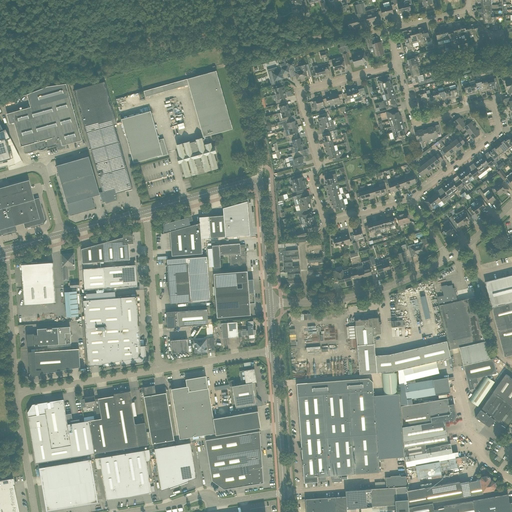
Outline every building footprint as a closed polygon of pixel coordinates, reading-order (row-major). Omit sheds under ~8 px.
[(301,6),(303,5),(301,0),(289,0),(292,7),(296,6),(297,9),(298,10),(299,10),(300,10),(301,9),(301,8),(301,6)] [(363,0),(361,0),(357,1),(360,13),(365,12),(363,3),(364,3),(363,0)] [(397,5),(399,13),(411,10),(410,5),(412,4),(410,0),(405,0),(404,0),(403,3),(403,4),(397,5)] [(360,13),(357,1),(352,3),(353,5),(355,15),(360,13)] [(382,17),(387,15),(387,17),(394,15),(391,5),(380,8),(382,17)] [(364,13),(367,23),(377,20),(374,12),(368,14),(367,13),(364,13)] [(354,19),(347,21),(348,24),(349,29),(360,26),(358,21),(357,16),(354,17),(354,19)] [(461,36),(466,35),(467,35),(465,26),(464,25),(461,26),(460,22),(458,23),(461,36)] [(467,36),(473,35),(473,34),(471,24),(470,24),(470,22),(467,22),(468,26),(465,26),(467,35),(466,35),(467,36)] [(462,39),(461,36),(458,23),(455,23),(456,27),(452,28),(453,29),(456,39),(455,39),(456,41),(462,39)] [(471,24),(473,34),(479,32),(477,26),(473,27),(473,24),(471,24)] [(443,40),(449,39),(447,29),(443,30),(442,26),(440,27),(443,40)] [(419,31),(415,32),(418,42),(424,41),(420,27),(418,28),(419,31)] [(422,27),(420,27),(424,41),(424,43),(430,42),(427,29),(423,30),(422,27)] [(437,42),(443,40),(440,27),(438,28),(439,31),(435,32),(437,42)] [(449,41),(455,39),(456,39),(453,29),(449,30),(449,27),(446,27),(447,29),(449,39),(449,41)] [(409,33),(412,42),(412,44),(418,42),(415,32),(412,33),(411,30),(408,31),(409,33)] [(384,54),(381,42),(374,44),(372,38),(366,39),(369,48),(373,47),(376,56),(377,56),(377,57),(380,56),(380,55),(384,54)] [(412,42),(406,44),(407,50),(411,49),(412,52),(414,51),(412,44),(412,42)] [(347,52),(346,47),(345,46),(338,48),(339,51),(343,53),(345,61),(349,60),(347,52)] [(352,57),(353,62),(354,66),(362,64),(361,63),(367,61),(364,52),(355,54),(356,56),(352,57)] [(418,63),(417,58),(419,57),(419,53),(415,54),(413,55),(409,56),(410,59),(407,60),(408,63),(404,64),(405,67),(418,63)] [(328,60),(330,67),(333,66),(334,71),(340,69),(341,70),(345,69),(342,60),(336,62),(335,58),(328,60)] [(304,78),(307,77),(306,71),(307,71),(306,64),(299,66),(300,70),(295,71),(294,67),(295,66),(294,61),(287,62),(289,68),(291,76),(295,75),(297,80),(301,79),(304,78)] [(276,67),(267,70),(271,85),(278,83),(277,83),(277,80),(283,79),(282,74),(283,74),(289,72),(287,66),(287,63),(280,65),(281,68),(282,70),(281,70),(277,71),(276,67)] [(409,68),(410,72),(420,69),(418,63),(405,67),(406,69),(409,68)] [(311,70),(311,71),(313,76),(316,75),(317,77),(326,74),(325,72),(330,71),(328,64),(321,66),(321,67),(318,68),(317,66),(316,65),(313,66),(312,67),(313,70),(311,70)] [(408,78),(411,78),(422,75),(421,74),(420,69),(410,72),(411,75),(407,76),(408,78)] [(187,79),(203,137),(207,136),(233,129),(216,71),(187,79)] [(411,78),(408,78),(409,81),(415,79),(416,83),(418,82),(419,85),(426,83),(434,81),(433,77),(425,79),(424,73),(421,74),(422,75),(411,78)] [(380,90),(383,89),(383,88),(392,86),(392,83),(390,84),(389,80),(385,81),(384,78),(378,80),(379,83),(378,84),(380,90)] [(493,78),(487,80),(491,93),(493,92),(492,89),(496,88),(495,84),(497,84),(496,78),(493,79),(493,78)] [(474,81),(475,83),(476,83),(478,91),(481,90),(482,94),(484,93),(484,91),(481,81),(481,80),(474,81)] [(487,80),(481,81),(484,91),(487,90),(488,94),(491,93),(487,80)] [(74,90),(86,132),(114,124),(116,123),(104,82),(74,90)] [(476,83),(475,83),(470,84),(473,98),(476,97),(475,94),(478,93),(478,91),(476,83)] [(31,107),(11,112),(14,122),(20,142),(21,147),(24,146),(25,148),(24,148),(25,153),(38,150),(38,149),(39,150),(40,150),(40,149),(42,149),(43,149),(45,148),(45,149),(45,148),(46,147),(47,147),(55,145),(54,144),(56,144),(58,149),(57,149),(58,149),(59,149),(60,149),(61,149),(62,149),(63,149),(63,148),(64,148),(64,147),(65,147),(64,147),(64,145),(82,140),(80,135),(69,96),(66,84),(48,86),(27,94),(31,107)] [(275,91),(276,94),(285,92),(283,86),(280,87),(279,84),(271,86),(273,92),(275,91)] [(473,98),(470,84),(464,86),(466,96),(470,95),(471,99),(473,98)] [(383,89),(380,90),(381,95),(382,95),(384,94),(393,92),(392,89),(393,88),(392,86),(383,88),(383,89)] [(352,88),(351,88),(354,98),(354,99),(357,99),(359,98),(360,98),(363,97),(366,96),(364,90),(358,91),(358,90),(357,87),(352,88)] [(456,87),(450,89),(454,102),(456,102),(455,98),(459,97),(456,87)] [(354,98),(351,88),(345,90),(346,93),(343,94),(345,102),(350,100),(350,99),(354,98)] [(437,91),(438,92),(441,101),(444,100),(445,103),(448,103),(447,101),(444,91),(444,89),(437,91)] [(450,89),(444,91),(447,101),(450,100),(451,103),(454,102),(450,89)] [(285,92),(276,94),(277,98),(275,98),(276,104),(284,101),(283,98),(287,97),(285,92)] [(396,98),(394,92),(393,92),(384,94),(386,100),(396,98)] [(438,92),(433,94),(436,107),(439,107),(438,103),(441,102),(441,101),(438,92)] [(333,93),(331,94),(334,104),(337,104),(337,103),(339,102),(339,103),(343,102),(342,99),(343,99),(342,94),(338,95),(337,93),(334,94),(333,93)] [(334,104),(331,94),(329,94),(329,95),(325,96),(326,98),(323,99),(325,107),(328,106),(330,105),(330,106),(334,104)] [(427,97),(430,105),(433,105),(434,108),(436,107),(433,94),(427,96),(427,97)] [(319,97),(319,98),(315,99),(316,101),(313,102),(314,105),(315,109),(315,110),(320,108),(324,107),(321,96),(319,97)] [(430,107),(430,105),(427,97),(421,99),(423,105),(427,104),(428,108),(430,107)] [(392,105),(396,104),(395,100),(396,100),(396,98),(386,100),(383,101),(385,107),(386,110),(393,108),(392,105)] [(279,107),(281,112),(290,110),(289,108),(288,108),(287,104),(286,105),(285,102),(277,104),(278,107),(279,107)] [(281,119),(282,121),(290,119),(289,117),(290,116),(289,112),(291,112),(290,110),(281,112),(282,118),(281,119)] [(399,115),(398,112),(394,113),(393,110),(385,112),(388,121),(389,121),(392,120),(401,117),(400,115),(399,115)] [(150,111),(121,119),(132,158),(134,163),(158,156),(155,146),(160,145),(165,143),(163,138),(159,140),(150,111)] [(317,118),(319,124),(331,120),(330,118),(329,117),(328,112),(320,114),(321,117),(317,118)] [(182,114),(175,115),(176,119),(171,120),(171,122),(182,120),(182,122),(178,123),(178,126),(184,125),(182,114)] [(403,123),(401,117),(392,120),(389,121),(391,126),(394,126),(401,124),(401,123),(403,123)] [(456,126),(463,121),(464,120),(462,118),(461,119),(459,117),(453,122),(456,126)] [(283,124),(285,130),(298,126),(297,124),(296,124),(295,121),(291,122),(290,119),(282,121),(282,122),(283,124)] [(331,120),(319,124),(320,130),(324,129),(325,132),(330,130),(332,130),(335,129),(332,120),(331,120)] [(459,130),(463,127),(467,124),(465,122),(464,123),(463,121),(456,126),(459,130)] [(463,127),(467,131),(473,126),(472,124),(473,124),(471,121),(467,124),(463,127)] [(391,126),(393,132),(404,129),(403,123),(401,123),(401,124),(394,126),(391,126)] [(432,126),(429,127),(432,139),(433,142),(435,141),(434,138),(437,137),(436,133),(441,132),(439,125),(434,126),(434,125),(432,126)] [(467,131),(470,135),(476,130),(475,129),(476,128),(474,125),(473,126),(467,131)] [(287,139),(290,138),(297,136),(297,133),(298,133),(297,129),(298,129),(298,126),(285,130),(287,136),(286,136),(287,139)] [(426,127),(424,128),(428,143),(429,143),(428,140),(432,139),(429,127),(426,128),(426,127)] [(422,129),(419,130),(422,142),(423,142),(426,141),(427,143),(428,143),(424,128),(422,128),(422,129)] [(0,161),(13,158),(11,151),(9,152),(6,140),(10,138),(6,129),(3,130),(3,131),(0,132),(0,161)] [(405,135),(404,132),(405,132),(404,129),(393,132),(392,132),(394,138),(395,141),(401,140),(401,137),(405,135)] [(476,130),(470,135),(473,140),(480,134),(478,133),(479,132),(478,129),(476,130)] [(422,142),(419,130),(416,131),(416,130),(414,131),(417,143),(420,142),(422,148),(424,147),(423,142),(422,142)] [(322,136),(324,142),(332,140),(335,139),(333,131),(327,132),(328,135),(322,136)] [(292,140),(293,146),(303,144),(302,141),(301,142),(300,138),(298,139),(297,136),(290,138),(290,141),(292,140)] [(460,136),(456,139),(462,146),(465,143),(460,136)] [(215,161),(213,152),(215,152),(214,149),(212,149),(210,143),(209,144),(208,138),(202,140),(201,138),(196,139),(196,141),(190,143),(189,141),(176,145),(179,156),(178,157),(180,162),(181,161),(185,175),(197,171),(196,166),(198,166),(198,168),(202,167),(201,165),(203,164),(205,169),(212,167),(213,167),(214,166),(215,165),(215,164),(215,163),(216,163),(216,162),(215,161)] [(508,138),(503,141),(509,149),(511,147),(511,143),(509,139),(508,138)] [(456,139),(453,142),(459,150),(461,149),(459,147),(462,146),(456,139)] [(323,142),(325,148),(333,146),(332,140),(324,142),(323,142)] [(441,141),(440,140),(438,141),(442,147),(440,148),(447,157),(451,154),(445,147),(441,141)] [(116,194),(132,189),(119,141),(91,149),(103,192),(106,203),(117,200),(117,197),(116,194)] [(503,141),(498,145),(504,153),(509,149),(503,141)] [(453,142),(449,144),(454,151),(456,150),(457,151),(459,150),(453,142)] [(291,153),(292,156),(302,153),(301,151),(303,150),(302,146),(303,146),(303,144),(293,146),(294,149),(291,150),(292,153),(291,153)] [(449,144),(445,147),(451,154),(452,155),(453,154),(452,153),(454,151),(449,144)] [(498,145),(493,149),(499,157),(504,153),(498,145)] [(326,154),(327,154),(335,152),(335,151),(333,146),(325,148),(326,154)] [(499,157),(493,149),(488,152),(496,162),(498,161),(496,159),(499,157)] [(327,154),(329,159),(339,157),(338,151),(335,151),(335,152),(327,154)] [(302,153),(292,156),(292,159),(294,159),(295,165),(303,162),(302,159),(304,159),(303,156),(302,156),(302,153)] [(438,153),(434,156),(439,163),(443,160),(438,153)] [(89,156),(56,166),(71,215),(95,208),(91,197),(100,194),(89,156)] [(433,156),(430,159),(437,167),(438,166),(437,164),(439,163),(434,156),(433,156)] [(483,156),(478,160),(483,167),(487,164),(489,166),(493,163),(489,158),(486,160),(483,156)] [(430,159),(427,161),(432,168),(434,167),(435,168),(437,167),(430,159)] [(473,170),(477,175),(481,172),(482,173),(481,173),(482,173),(486,170),(483,167),(478,160),(473,164),(476,167),(473,170)] [(427,161),(423,164),(430,172),(431,171),(430,170),(432,168),(427,161)] [(499,170),(501,169),(506,165),(504,163),(503,161),(496,167),(499,170)] [(420,167),(425,174),(427,172),(428,174),(430,172),(423,164),(420,167)] [(425,174),(420,167),(416,170),(421,176),(425,174)] [(467,168),(462,172),(470,182),(474,179),(473,178),(477,175),(473,170),(470,172),(467,168)] [(497,172),(498,173),(503,180),(507,177),(501,169),(499,170),(497,172)] [(459,178),(456,180),(461,187),(465,184),(466,186),(470,182),(462,172),(458,176),(459,178)] [(325,180),(327,185),(334,183),(338,182),(335,173),(332,174),(332,178),(325,180)] [(291,180),(292,186),(305,182),(304,180),(303,180),(302,177),(301,177),(300,175),(292,177),(293,180),(291,180)] [(414,175),(409,177),(411,184),(417,182),(416,179),(415,179),(414,175)] [(404,179),(399,180),(401,188),(404,187),(404,189),(407,188),(404,179)] [(28,180),(0,187),(0,202),(2,208),(9,206),(15,226),(23,223),(24,228),(42,223),(44,219),(39,198),(34,199),(28,180)] [(397,191),(393,182),(393,180),(387,182),(391,192),(394,191),(394,192),(397,191)] [(449,183),(446,184),(454,194),(455,194),(454,193),(459,189),(460,190),(462,188),(461,187),(456,180),(453,183),(451,181),(450,181),(448,182),(449,183)] [(305,182),(292,186),(294,192),(296,191),(297,194),(305,192),(304,189),(305,189),(304,185),(306,185),(305,182)] [(327,185),(326,186),(327,191),(336,189),(335,185),(338,184),(338,182),(334,183),(327,185)] [(490,188),(491,189),(494,193),(496,191),(499,195),(504,191),(505,192),(509,189),(503,182),(501,183),(495,187),(493,186),(490,188)] [(371,185),(368,186),(369,189),(371,199),(374,198),(373,197),(376,196),(374,188),(372,183),(370,183),(371,185)] [(379,187),(382,196),(384,195),(384,194),(387,193),(384,183),(379,185),(379,187)] [(445,192),(441,194),(447,201),(450,199),(450,198),(454,194),(446,184),(442,188),(445,192)] [(327,191),(329,197),(338,195),(336,189),(327,191)] [(478,192),(484,200),(487,204),(489,202),(491,204),(493,202),(492,201),(495,199),(490,192),(485,196),(480,189),(477,190),(478,192)] [(296,199),(298,205),(310,201),(309,196),(307,196),(306,193),(296,196),(297,198),(296,199)] [(434,196),(432,197),(437,204),(441,201),(442,202),(445,199),(447,201),(441,194),(438,196),(435,193),(433,195),(434,196)] [(331,203),(332,203),(332,202),(339,200),(338,195),(329,197),(331,203)] [(437,204),(432,197),(430,199),(429,198),(424,201),(431,210),(433,208),(433,207),(437,204)] [(480,201),(476,204),(481,212),(483,211),(482,210),(485,208),(484,206),(486,204),(482,197),(479,199),(480,201)] [(332,202),(332,203),(333,208),(338,207),(340,211),(346,209),(343,199),(339,200),(332,202)] [(209,217),(210,238),(250,235),(249,223),(247,201),(227,207),(223,208),(224,215),(209,217)] [(295,216),(302,214),(305,213),(304,213),(308,212),(307,209),(312,207),(310,201),(298,205),(300,211),(294,212),(295,216)] [(2,208),(0,202),(0,230),(1,235),(16,230),(15,226),(9,206),(2,208)] [(476,204),(474,202),(471,204),(473,206),(471,208),(470,207),(467,209),(472,215),(475,214),(476,215),(479,213),(479,214),(481,212),(476,204)] [(464,213),(459,216),(465,225),(467,223),(466,222),(469,220),(468,219),(471,217),(466,210),(463,212),(464,213)] [(315,220),(314,216),(311,216),(310,212),(308,212),(304,213),(305,213),(302,214),(305,224),(315,220)] [(399,214),(395,215),(396,220),(398,226),(402,225),(410,222),(410,221),(407,213),(402,214),(399,215),(399,214)] [(465,225),(459,216),(457,214),(452,217),(452,216),(449,218),(455,228),(458,226),(459,227),(462,225),(463,226),(465,225)] [(188,217),(165,224),(165,231),(165,233),(166,232),(166,233),(170,232),(172,256),(202,253),(201,238),(210,238),(209,217),(199,217),(200,223),(191,226),(188,217)] [(315,220),(305,224),(307,233),(314,232),(313,228),(313,227),(317,226),(315,220)] [(444,231),(442,232),(444,235),(446,233),(447,236),(450,234),(451,235),(456,231),(453,227),(449,222),(446,224),(444,226),(445,227),(442,229),(444,231)] [(353,231),(356,241),(359,240),(358,239),(363,237),(361,229),(353,231)] [(129,244),(134,243),(133,233),(123,234),(123,237),(81,249),(82,263),(93,262),(97,262),(130,260),(129,244)] [(345,245),(347,250),(348,254),(350,254),(348,248),(349,248),(348,245),(351,244),(348,234),(345,235),(345,233),(342,234),(345,243),(346,245),(345,245)] [(407,246),(408,249),(411,257),(413,256),(413,257),(417,256),(416,255),(423,253),(422,249),(424,248),(424,246),(429,243),(426,238),(420,240),(421,242),(407,246)] [(219,245),(212,246),(214,268),(216,267),(221,267),(220,255),(231,254),(231,261),(230,261),(230,265),(233,265),(233,264),(238,264),(238,265),(239,265),(239,266),(240,266),(241,265),(242,265),(242,264),(242,263),(246,263),(245,254),(244,254),(244,251),(245,251),(244,245),(240,245),(240,244),(219,245)] [(324,254),(323,246),(312,247),(312,255),(324,254)] [(297,248),(286,249),(286,256),(298,255),(297,248)] [(408,249),(404,250),(405,251),(396,254),(398,264),(408,261),(407,258),(410,257),(411,257),(408,249)] [(68,270),(75,269),(74,253),(61,254),(64,281),(69,280),(68,270)] [(168,282),(166,282),(166,287),(168,286),(169,294),(170,294),(170,303),(175,303),(191,302),(190,297),(193,297),(195,292),(210,291),(207,256),(167,259),(168,274),(167,274),(168,282)] [(387,258),(381,260),(382,264),(384,271),(390,268),(390,267),(393,266),(392,261),(391,258),(391,259),(390,256),(387,258)] [(375,262),(371,263),(374,273),(377,272),(378,273),(384,271),(382,264),(381,260),(375,262)] [(324,261),(312,262),(313,269),(324,268),(324,261)] [(21,265),(24,305),(56,303),(53,262),(21,265)] [(366,264),(362,265),(365,276),(372,275),(371,273),(374,273),(371,263),(368,264),(369,268),(367,268),(366,264)] [(299,264),(287,265),(288,272),(299,271),(299,264)] [(129,286),(136,285),(136,275),(128,275),(127,265),(98,268),(93,268),(83,269),(85,290),(129,286)] [(356,267),(353,268),(352,268),(353,270),(355,278),(359,277),(359,278),(365,276),(362,265),(356,267)] [(348,269),(343,270),(343,273),(345,281),(351,280),(351,279),(355,278),(353,270),(352,268),(353,268),(352,267),(348,268),(348,269)] [(343,270),(342,270),(336,271),(336,270),(332,271),(333,273),(332,273),(334,282),(338,281),(339,283),(345,281),(343,273),(343,270)] [(251,315),(251,314),(250,314),(249,303),(255,303),(254,292),(253,279),(248,280),(247,272),(247,271),(214,274),(215,295),(217,318),(251,315)] [(325,274),(313,275),(314,283),(325,282),(325,274)] [(511,274),(485,282),(486,287),(493,315),(504,357),(511,354),(511,274)] [(300,280),(288,281),(289,289),(300,288),(300,280)] [(443,295),(437,297),(450,350),(450,349),(459,347),(463,365),(490,359),(480,315),(478,310),(475,297),(467,299),(457,301),(454,287),(453,288),(452,285),(448,286),(447,285),(446,285),(441,286),(443,295)] [(65,292),(67,317),(79,316),(77,291),(65,292)] [(426,295),(421,296),(426,318),(431,317),(426,295)] [(83,300),(88,366),(102,365),(102,364),(109,363),(109,366),(113,365),(113,362),(121,361),(122,365),(141,362),(142,362),(143,361),(146,357),(146,356),(146,355),(146,345),(141,346),(139,326),(140,326),(139,314),(138,314),(137,296),(83,300)] [(166,312),(167,312),(168,327),(178,327),(178,326),(208,324),(207,309),(166,312)] [(358,320),(355,320),(360,374),(393,371),(403,369),(436,361),(451,358),(447,341),(445,341),(390,354),(375,355),(373,334),(381,333),(380,326),(382,326),(381,323),(380,322),(379,322),(378,317),(372,318),(372,315),(368,316),(368,319),(361,320),(361,319),(358,319),(358,320)] [(241,331),(242,335),(248,335),(249,340),(255,339),(255,334),(256,334),(256,330),(253,330),(253,325),(253,321),(247,321),(248,329),(247,330),(241,331)] [(227,323),(228,338),(238,337),(237,322),(227,323)] [(71,343),(70,327),(37,329),(38,335),(34,335),(34,334),(26,334),(27,347),(35,346),(35,345),(38,344),(38,346),(71,343)] [(199,340),(194,341),(194,343),(195,352),(207,351),(207,349),(207,347),(211,346),(210,338),(206,338),(206,340),(199,340)] [(187,339),(171,340),(172,353),(188,351),(187,339)] [(29,352),(30,373),(33,376),(42,375),(42,374),(80,367),(79,348),(29,352)] [(490,359),(463,365),(469,390),(474,389),(473,384),(478,383),(477,378),(497,373),(493,358),(490,359)] [(403,369),(406,381),(439,373),(436,361),(403,369)] [(246,384),(232,386),(236,410),(262,405),(261,398),(256,397),(256,396),(255,383),(257,382),(256,378),(255,379),(255,376),(256,376),(254,369),(252,369),(251,369),(244,371),(246,384)] [(382,373),(383,395),(398,394),(397,372),(382,373)] [(494,420),(506,428),(511,419),(511,378),(505,374),(475,417),(489,427),(494,420)] [(469,400),(478,406),(495,382),(486,376),(469,400)] [(207,388),(206,380),(205,379),(205,378),(204,378),(203,378),(203,377),(202,377),(202,378),(201,378),(200,379),(200,380),(200,381),(196,381),(196,378),(189,380),(187,379),(187,378),(188,386),(171,389),(180,439),(215,433),(216,435),(260,427),(258,411),(213,419),(208,388),(207,388)] [(416,383),(399,385),(401,406),(408,405),(412,404),(411,399),(445,393),(450,392),(448,377),(443,378),(416,383)] [(398,394),(383,395),(374,395),(373,382),(368,378),(297,384),(304,483),(318,482),(317,477),(319,477),(319,482),(326,481),(325,476),(331,476),(332,482),(342,481),(341,475),(380,472),(379,459),(404,457),(399,394),(398,394)] [(155,395),(154,392),(155,391),(154,385),(143,387),(145,396),(144,396),(152,444),(174,440),(166,393),(155,395)] [(139,446),(131,403),(132,403),(130,391),(124,392),(124,391),(123,391),(122,391),(121,391),(120,391),(120,392),(119,392),(120,392),(120,393),(114,394),(114,396),(98,398),(99,404),(102,418),(97,419),(94,420),(89,420),(89,421),(94,453),(139,446)] [(96,411),(97,419),(102,418),(99,404),(96,404),(94,396),(93,396),(92,395),(90,395),(88,396),(86,396),(88,396),(88,397),(85,397),(86,407),(90,406),(96,411)] [(408,405),(401,406),(402,427),(404,448),(414,446),(425,445),(435,443),(447,441),(446,434),(444,422),(452,420),(452,421),(453,421),(454,418),(456,416),(454,404),(449,405),(448,402),(450,401),(449,398),(445,399),(412,404),(408,405)] [(44,414),(28,417),(30,428),(36,463),(94,453),(89,421),(84,421),(67,424),(64,406),(64,401),(59,401),(53,402),(53,403),(54,407),(45,409),(43,409),(44,414)] [(205,440),(212,480),(224,489),(263,482),(260,431),(205,440)] [(174,455),(156,458),(161,490),(169,488),(169,489),(189,481),(189,480),(196,478),(190,442),(172,445),(174,455)] [(404,448),(403,448),(407,467),(450,459),(455,458),(454,453),(452,453),(450,444),(428,448),(426,449),(425,445),(414,446),(404,448)] [(108,500),(108,499),(151,492),(152,492),(145,451),(100,458),(107,500),(108,500)] [(41,475),(47,510),(72,506),(72,504),(97,500),(90,459),(45,467),(46,474),(41,475)] [(386,488),(407,487),(407,486),(406,476),(401,476),(401,475),(390,476),(390,477),(385,477),(386,488)] [(431,486),(408,491),(409,507),(432,503),(442,501),(463,497),(479,494),(483,494),(483,492),(488,491),(493,490),(495,487),(494,483),(492,481),(490,481),(489,478),(488,476),(482,478),(480,479),(480,480),(477,481),(461,484),(460,482),(459,481),(436,486),(431,486)] [(13,477),(0,479),(0,511),(18,511),(17,511),(13,484),(14,484),(13,477)] [(408,511),(409,509),(409,507),(407,487),(386,488),(366,489),(367,507),(397,505),(397,510),(396,510),(396,511),(408,511)] [(510,511),(511,510),(511,500),(511,499),(509,500),(508,494),(473,500),(463,502),(443,506),(444,508),(434,509),(432,503),(409,507),(409,511),(510,511)] [(336,497),(306,499),(306,511),(346,511),(346,496),(336,497)]
